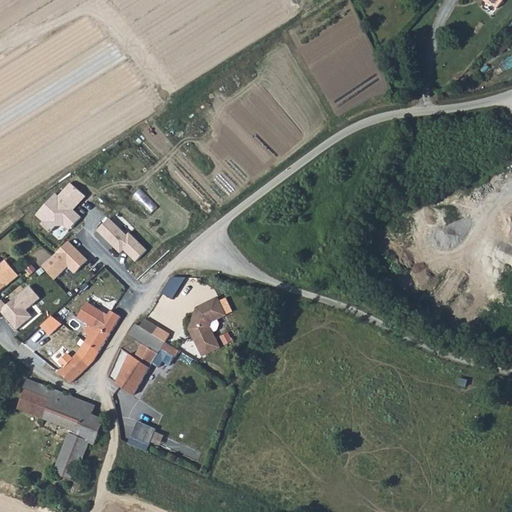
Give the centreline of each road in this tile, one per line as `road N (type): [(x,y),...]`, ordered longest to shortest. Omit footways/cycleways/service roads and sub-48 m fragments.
road 1 (unclassified): [(511,94),(370,120),(325,145),(180,258),(100,372),(78,390),(38,373),(0,340)]
road 2 (track): [(207,235),(275,286),(511,369)]
road 3 (track): [(89,511),(102,494),(112,425),(93,380)]
